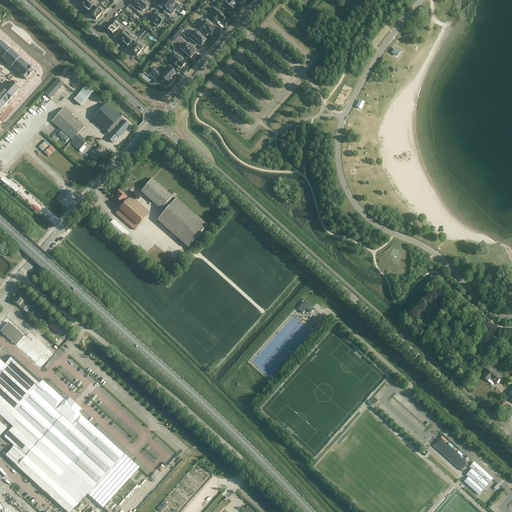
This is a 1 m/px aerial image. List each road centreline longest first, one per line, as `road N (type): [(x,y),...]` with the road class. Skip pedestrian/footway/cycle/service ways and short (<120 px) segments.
road 1 (tertiary): [(511,440),(157,121)]
road 2 (secondary): [(311,511),(0,220)]
road 3 (unclassified): [(19,275),(237,454),(242,486)]
road 4 (track): [(90,196),(141,239),(154,223),(261,310)]
road 5 (tertiary): [(19,275),(157,121)]
road 6 (tertiary): [(157,121),(21,0)]
road 7 (unclassified): [(511,492),(389,382)]
road 8 (tertiary): [(157,121),(265,0)]
road 9 (residential): [(0,34),(44,73),(0,122)]
